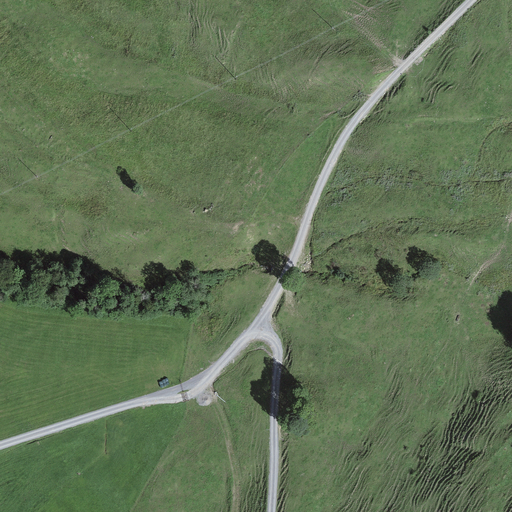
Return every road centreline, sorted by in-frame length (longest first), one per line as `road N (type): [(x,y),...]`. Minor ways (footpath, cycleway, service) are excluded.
road 1 (track): [(0,445),(181,389),(223,364),(270,307),(354,122),(472,0)]
road 2 (track): [(259,323),(277,353),(271,511)]
road 3 (track): [(234,511),(234,466),(203,379)]
